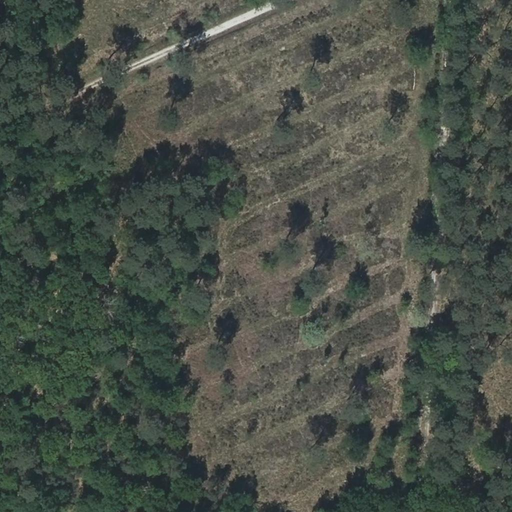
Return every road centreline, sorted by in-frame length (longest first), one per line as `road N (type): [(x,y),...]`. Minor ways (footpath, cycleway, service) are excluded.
road 1 (track): [(448,0),(420,511)]
road 2 (track): [(0,105),(35,107),(281,0)]
